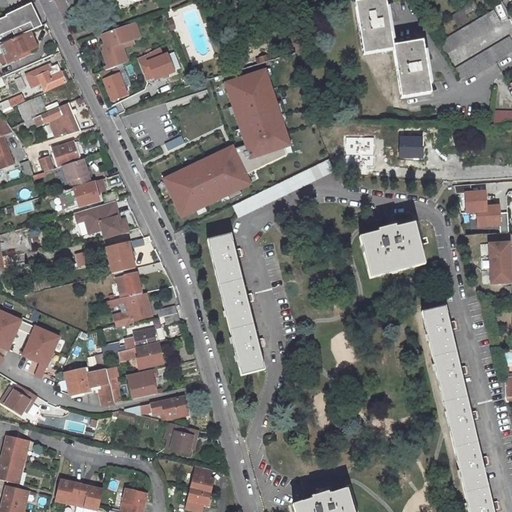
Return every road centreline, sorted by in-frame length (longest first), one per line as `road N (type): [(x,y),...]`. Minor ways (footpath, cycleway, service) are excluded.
road 1 (residential): [(248,511),(180,281),(43,0)]
road 2 (unknown): [(37,379),(111,407),(212,388)]
